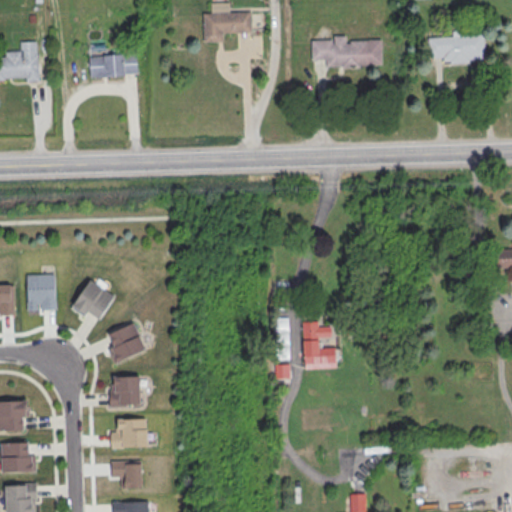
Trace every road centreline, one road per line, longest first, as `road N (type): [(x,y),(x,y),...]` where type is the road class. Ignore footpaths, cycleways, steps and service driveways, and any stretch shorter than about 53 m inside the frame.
road 1 (secondary): [(511,151),(0,167)]
road 2 (residential): [(74,511),(70,394),(57,355)]
